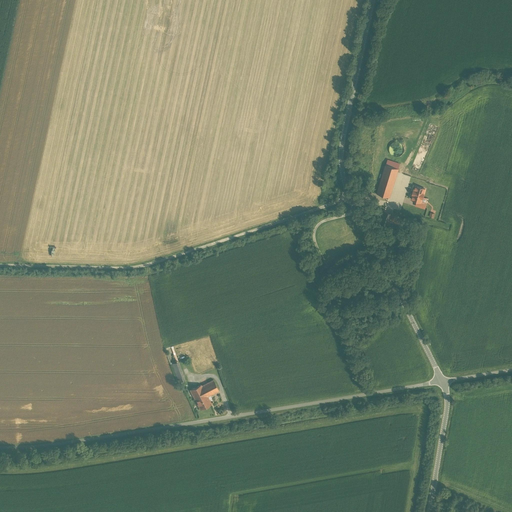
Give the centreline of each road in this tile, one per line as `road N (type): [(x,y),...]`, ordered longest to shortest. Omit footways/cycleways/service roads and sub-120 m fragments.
road 1 (unclassified): [(447,382),(0,447)]
road 2 (unclassified): [(350,196),(134,267),(0,265)]
road 3 (unclassified): [(447,382),(350,196)]
road 4 (unclassified): [(350,196),(343,153),(374,0)]
road 5 (unclassified): [(431,511),(447,382)]
